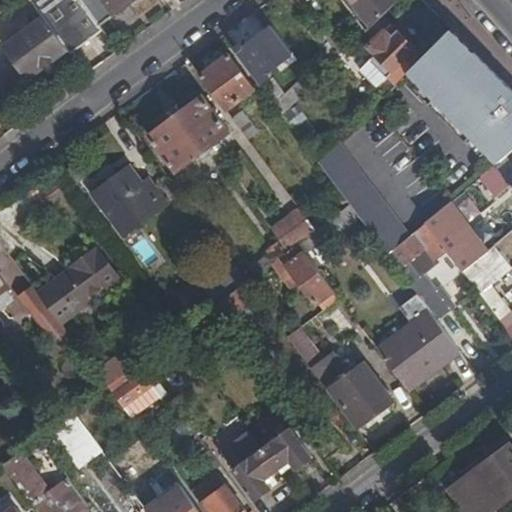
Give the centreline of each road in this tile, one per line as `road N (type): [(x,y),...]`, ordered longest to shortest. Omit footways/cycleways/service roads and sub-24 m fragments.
road 1 (residential): [(226,0),(0,170)]
road 2 (residential): [(340,511),(511,382)]
